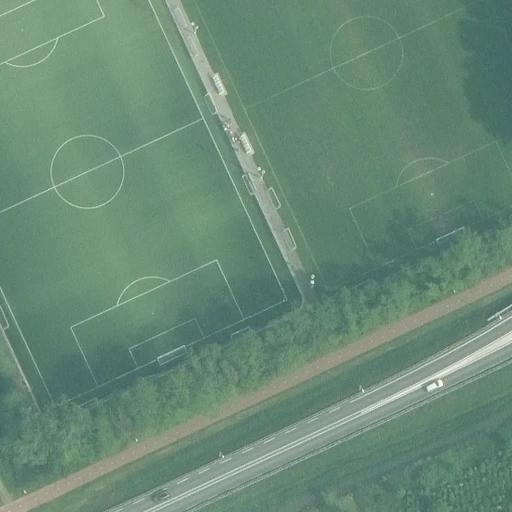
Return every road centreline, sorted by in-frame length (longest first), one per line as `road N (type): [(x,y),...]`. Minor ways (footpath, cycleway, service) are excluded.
road 1 (unknown): [(511,286),(46,511)]
road 2 (secondary): [(142,511),(433,379)]
